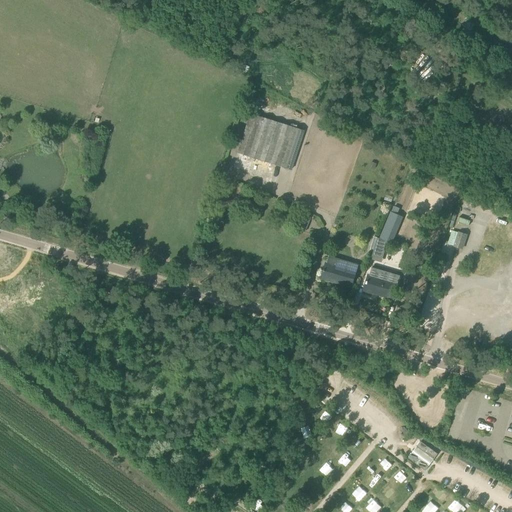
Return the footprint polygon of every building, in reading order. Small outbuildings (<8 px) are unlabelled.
[(466,18),(461,25),(462,25),(471,31),(475,25),(466,18)] [(304,131),(293,127),(250,114),(238,153),(292,170),(304,131)] [(380,238),(387,241),(388,241),(399,215),(391,212),(380,238)] [(312,217),(304,214),(298,228),(306,231),(312,217)] [(462,249),(467,235),(459,233),(455,246),(462,249)] [(383,257),(388,241),(387,241),(377,238),(373,255),(383,257)] [(322,278),(352,287),(358,265),(329,257),(325,270),(324,269),(322,278)] [(367,282),(364,290),(394,299),(398,283),(370,275),(368,282),(367,282)] [(426,471),(438,454),(421,441),(408,458),(426,471)] [(400,471),(394,477),(401,483),(407,478),(400,471)] [(381,492),(387,498),(394,491),(388,485),(381,492)] [(372,511),(384,511),(386,510),(374,498),(366,506),(372,511)] [(455,511),(463,511),(467,507),(454,499),(449,508),(455,511)] [(427,511),(435,511),(439,508),(431,501),(424,509),(427,511)]
